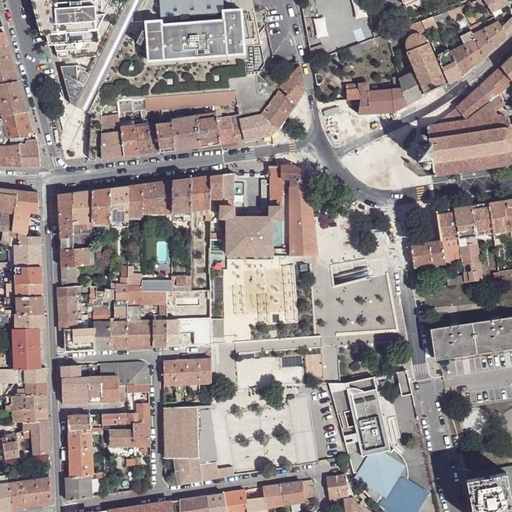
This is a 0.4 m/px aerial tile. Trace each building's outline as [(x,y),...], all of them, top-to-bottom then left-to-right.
[(88,0),(70,2),(71,5),(63,6),(62,2),(53,3),(52,0),(43,0),(44,1),(44,3),(55,43),(59,57),(66,56),(76,55),(101,52),(126,0),(88,0)] [(85,109),(90,112),(143,0),(126,0),(101,52),(101,54),(91,75),(76,105),(85,109)] [(213,90),(233,83),(244,78),(259,73),(259,70),(264,63),(263,62),(260,60),(262,57),(262,56),(260,54),(256,51),(258,48),(260,45),(258,43),(254,41),(256,38),(259,34),(252,0),(143,0),(90,112),(93,114),(91,158),(92,159),(93,159),(94,160),(95,159),(96,159),(97,159),(98,155),(104,157),(101,141),(101,102),(117,101),(132,100),(146,98),(161,97),(196,95),(199,94),(204,92),(213,90)] [(484,0),(478,0),(472,2),(474,10),(487,4),(484,0)] [(506,0),(484,0),(487,4),(492,12),(508,4),(506,0)] [(472,2),(461,7),(464,15),(475,11),(474,10),(472,2)] [(50,44),(55,43),(44,3),(39,4),(50,44)] [(461,7),(449,12),(451,16),(453,20),(464,15),(461,7)] [(449,12),(433,17),(435,22),(451,16),(449,12)] [(433,17),(422,21),(425,27),(427,32),(428,32),(438,28),(435,22),(433,17)] [(498,22),(495,17),(488,21),(491,25),(498,22)] [(501,20),(498,22),(507,36),(510,33),(507,29),(508,29),(503,22),(502,22),(501,20)] [(422,21),(399,30),(402,40),(409,38),(411,36),(415,34),(419,34),(427,32),(425,27),(422,21)] [(481,22),(470,28),(471,31),(472,35),(483,29),(481,22)] [(483,29),(472,35),(474,39),(485,57),(497,46),(507,36),(498,22),(491,25),(483,29)] [(399,30),(388,34),(390,42),(392,48),(403,44),(402,40),(399,30)] [(471,31),(460,36),(464,44),(475,66),(485,57),(474,39),(472,35),(471,31)] [(260,41),(259,34),(256,38),(254,41),(258,43),(260,45),(258,48),(256,51),(260,54),(262,56),(262,57),(260,60),(263,62),(264,63),(265,62),(264,60),(263,52),(260,41)] [(375,38),(358,45),(361,52),(390,42),(388,34),(375,38)] [(425,93),(446,85),(428,43),(427,43),(426,40),(424,38),(422,36),(419,34),(415,34),(411,36),(409,38),(407,41),(406,44),(407,48),(409,51),(407,51),(425,93)] [(0,45),(0,58),(11,57),(7,44),(0,45)] [(464,44),(450,52),(453,57),(462,76),(475,66),(464,44)] [(358,45),(348,48),(353,61),(363,57),(361,52),(358,45)] [(77,65),(76,55),(66,56),(68,65),(77,65)] [(511,81),(511,56),(501,67),(511,81)] [(0,58),(0,71),(14,69),(11,57),(0,58)] [(453,57),(440,63),(449,83),(462,76),(453,57)] [(299,61),(288,64),(291,74),(300,64),(299,61)] [(305,90),(300,64),(291,74),(280,86),(287,93),(286,95),(296,104),(305,90)] [(77,65),(68,65),(62,66),(72,103),(76,105),(91,75),(80,70),(77,70),(77,65)] [(511,81),(501,67),(488,79),(499,94),(511,83),(511,81)] [(275,68),(274,68),(260,73),(266,77),(277,73),(275,68)] [(0,71),(0,83),(17,81),(14,69),(0,71)] [(246,86),(267,78),(266,77),(260,73),(259,73),(244,78),(246,86)] [(402,89),(406,105),(423,97),(422,94),(414,73),(400,79),(401,86),(402,89)] [(233,83),(236,97),(248,93),(246,86),(244,78),(233,83)] [(248,93),(236,97),(236,98),(239,114),(240,118),(261,114),(276,93),(271,90),(274,85),(267,78),(246,86),(248,93)] [(400,79),(399,78),(392,79),(393,87),(401,86),(400,79)] [(488,79),(479,86),(489,102),(500,96),(499,94),(488,79)] [(0,83),(0,101),(22,98),(17,81),(0,83)] [(226,100),(236,98),(236,97),(233,83),(213,90),(215,107),(215,110),(228,108),(226,100)] [(394,112),(406,105),(402,89),(368,91),(368,83),(346,86),(347,100),(361,99),(358,112),(358,114),(394,112)] [(279,89),(278,88),(274,85),(271,90),(276,93),(279,89)] [(432,124),(431,125),(498,116),(489,102),(479,86),(457,107),(443,117),(432,124)] [(278,129),(296,104),(286,95),(279,89),(276,93),(261,114),(278,129)] [(205,102),(215,107),(213,90),(204,92),(205,101),(205,102)] [(196,95),(197,103),(205,101),(204,92),(199,94),(196,95)] [(178,106),(197,103),(196,95),(161,97),(161,104),(161,110),(165,109),(168,108),(178,106)] [(0,114),(1,115),(26,111),(22,98),(0,101),(0,114)] [(146,126),(149,125),(149,120),(148,119),(146,105),(146,98),(132,100),(133,106),(133,109),(133,111),(139,111),(140,120),(134,121),(135,125),(135,126),(146,126)] [(120,127),(135,125),(134,121),(124,122),(123,112),(133,111),(133,109),(133,106),(132,100),(117,101),(118,112),(119,117),(120,127)] [(116,112),(118,112),(117,101),(101,102),(101,141),(115,138),(113,118),(112,112),(115,112),(116,112)] [(168,108),(172,120),(180,118),(178,106),(168,108)] [(27,137),(28,137),(28,134),(32,133),(26,111),(1,115),(6,139),(12,138),(18,137),(27,137)] [(115,112),(112,112),(113,118),(115,138),(122,136),(120,127),(119,117),(118,112),(116,112),(115,112)] [(201,146),(220,144),(216,118),(216,112),(198,115),(201,146)] [(0,145),(12,145),(12,138),(6,139),(1,115),(0,114),(0,145)] [(220,144),(245,140),(240,118),(239,114),(216,118),(220,144)] [(278,129),(261,114),(240,118),(245,140),(270,135),(274,133),(278,129)] [(175,149),(201,146),(198,115),(180,118),(172,120),(173,122),(175,149)] [(511,152),(510,151),(511,151),(511,149),(511,130),(507,128),(507,127),(508,124),(507,120),(505,117),(501,116),(501,115),(498,116),(431,125),(429,127),(426,126),(428,139),(427,140),(426,136),(424,135),(421,135),(420,137),(420,140),(418,141),(418,144),(417,144),(417,146),(416,146),(418,160),(419,160),(419,161),(421,161),(421,164),(423,164),(424,167),(426,169),(428,168),(430,166),(430,163),(432,163),(434,175),(434,176),(508,165),(511,163),(511,162),(511,152)] [(161,151),(175,149),(173,122),(157,124),(161,151)] [(153,152),(161,151),(157,124),(155,124),(149,125),(153,152)] [(124,156),(138,154),(135,126),(135,125),(120,127),(122,136),(124,156)] [(138,154),(153,152),(149,125),(146,126),(135,126),(138,154)] [(104,159),(124,156),(122,136),(115,138),(101,141),(104,157),(104,159)] [(38,146),(37,140),(35,140),(28,141),(27,137),(18,137),(19,145),(21,166),(40,166),(38,146)] [(0,165),(21,166),(19,145),(12,145),(0,145),(0,165)] [(222,174),(211,176),(210,198),(221,198),(221,208),(221,216),(221,218),(222,218),(226,218),(226,254),(272,255),(272,218),(282,218),(282,178),(290,178),(290,255),(285,255),(285,256),(311,256),(311,255),(317,255),(307,172),(294,165),(290,165),(283,165),(270,165),(270,171),(270,175),(270,217),(234,217),(234,175),(234,173),(222,174)] [(211,176),(192,178),(191,210),(210,208),(210,198),(211,176)] [(192,178),(173,180),(172,212),(182,212),(191,212),(191,210),(192,178)] [(173,180),(143,184),(142,213),(172,213),(172,212),(173,180)] [(143,184),(128,186),(127,220),(131,220),(131,216),(142,216),(142,213),(143,184)] [(128,186),(111,188),(110,220),(127,221),(127,220),(128,186)] [(7,200),(8,189),(0,188),(0,211),(1,211),(15,213),(16,202),(7,200)] [(111,188),(93,190),(93,223),(110,223),(110,220),(111,188)] [(18,190),(8,189),(7,200),(16,202),(17,202),(18,190)] [(39,193),(18,190),(17,202),(16,202),(15,213),(14,219),(13,231),(27,233),(27,232),(30,212),(40,213),(39,193)] [(93,190),(73,193),(73,203),(72,203),(72,222),(93,223),(93,190)] [(59,194),(60,250),(73,248),(72,222),(72,203),(73,203),(73,193),(59,194)] [(506,200),(489,202),(493,232),(510,230),(506,200)] [(489,202),(472,205),(476,235),(493,232),(489,202)] [(472,205),(454,208),(458,238),(476,235),(472,205)] [(221,208),(210,208),(210,213),(210,216),(221,216),(221,208)] [(436,211),(441,240),(458,238),(454,208),(436,211)] [(0,218),(14,219),(15,213),(1,211),(0,218)] [(191,215),(191,212),(182,212),(182,220),(191,220),(191,215)] [(0,230),(13,231),(14,219),(0,218),(0,220),(0,230)] [(127,221),(110,220),(110,223),(110,228),(127,229),(127,221)] [(93,223),(72,222),(73,248),(88,247),(93,247),(93,223)] [(27,245),(27,237),(27,234),(27,233),(13,231),(12,245),(16,245),(27,245)] [(476,235),(458,238),(460,245),(462,260),(464,275),(465,282),(483,280),(476,235)] [(41,244),(41,236),(27,237),(27,245),(41,244)] [(460,245),(458,238),(441,240),(442,248),(460,245)] [(441,240),(411,245),(414,268),(445,262),(444,261),(442,248),(441,240)] [(462,260),(460,245),(442,248),(444,261),(454,260),(454,262),(462,260)] [(73,248),(60,250),(61,267),(78,265),(88,264),(88,247),(73,248)] [(41,248),(16,248),(16,249),(15,249),(16,266),(42,265),(41,248)] [(43,283),(42,265),(16,266),(17,284),(43,283)] [(79,282),(78,265),(61,267),(62,283),(79,282)] [(511,269),(499,272),(500,277),(511,275),(511,269)] [(465,282),(464,275),(447,278),(448,286),(465,282)] [(190,276),(172,276),(171,280),(171,291),(180,290),(190,290),(190,276)] [(171,280),(141,281),(141,286),(141,291),(165,291),(171,291),(171,280)] [(43,297),(43,283),(17,284),(17,297),(43,297)] [(17,297),(17,284),(11,284),(7,284),(8,297),(13,297),(12,294),(15,294),(15,297),(17,297)] [(115,289),(110,289),(111,296),(110,301),(127,301),(127,286),(127,284),(115,284),(115,289)] [(141,286),(127,286),(127,301),(127,304),(137,304),(165,304),(165,291),(141,291),(141,286)] [(75,295),(75,287),(62,287),(58,287),(58,296),(75,295)] [(180,290),(171,291),(165,291),(165,304),(165,314),(166,320),(178,319),(180,319),(180,290)] [(210,343),(209,290),(195,290),(196,344),(210,343)] [(110,301),(111,296),(100,296),(100,291),(96,291),(96,294),(96,300),(96,301),(101,301),(109,301),(110,301)] [(76,303),(75,295),(58,296),(58,304),(76,303)] [(18,306),(17,297),(15,297),(13,297),(8,297),(4,298),(5,306),(18,306)] [(44,314),(43,297),(17,297),(18,306),(18,314),(44,314)] [(94,350),(110,349),(109,322),(109,310),(109,306),(102,307),(101,301),(96,301),(96,300),(93,300),(93,302),(93,303),(93,310),(93,320),(94,328),(94,336),(94,350)] [(127,304),(127,301),(110,301),(109,301),(109,306),(109,310),(119,310),(127,310),(127,304)] [(76,311),(76,303),(58,304),(59,311),(76,311)] [(127,310),(127,321),(138,320),(137,304),(127,304),(127,310)] [(119,321),(127,321),(127,310),(119,310),(119,321)] [(76,320),(76,311),(59,311),(59,321),(76,320)] [(45,329),(44,314),(18,314),(16,314),(16,329),(40,329),(45,329)] [(431,329),(435,357),(511,344),(511,316),(499,319),(492,319),(458,325),(451,326),(431,329)] [(223,318),(210,318),(210,337),(223,337),(223,318)] [(166,345),(179,345),(178,319),(166,320),(166,345)] [(77,329),(76,320),(59,321),(60,330),(64,329),(77,329)] [(127,348),(153,346),(153,320),(138,320),(127,321),(127,348)] [(153,346),(166,345),(166,320),(153,320),(153,346)] [(110,349),(127,348),(127,321),(119,321),(109,322),(110,349)] [(65,338),(94,336),(94,328),(82,328),(77,329),(64,329),(65,338)] [(41,368),(40,329),(16,329),(14,329),(15,369),(26,369),(41,368)] [(70,351),(94,350),(94,336),(65,338),(65,346),(70,351)] [(210,358),(199,359),(199,383),(211,382),(210,358)] [(187,359),(176,360),(176,384),(187,383),(187,359)] [(199,359),(187,359),(187,383),(199,383),(199,359)] [(163,361),(164,385),(176,384),(176,360),(163,361)] [(142,362),(118,363),(118,376),(118,384),(127,384),(148,383),(148,367),(142,362)] [(118,363),(101,364),(101,376),(118,376),(118,363)] [(63,404),(90,402),(89,377),(80,378),(80,365),(62,366),(63,404)] [(47,381),(46,368),(41,368),(26,369),(27,382),(47,381)] [(27,382),(26,369),(15,369),(0,369),(0,382),(16,382),(27,382)] [(395,465),(394,465),(384,458),(382,452),(388,450),(391,453),(391,452),(390,451),(390,449),(377,392),(401,387),(402,395),(411,393),(406,371),(374,377),(377,388),(365,391),(357,388),(348,387),(352,406),(362,456),(361,458),(362,458),(364,456),(370,454),(371,460),(364,471),(364,472),(365,478),(366,479),(384,490),(395,472),(396,471),(395,465)] [(89,377),(90,402),(102,401),(101,376),(89,377)] [(118,376),(101,376),(102,401),(119,400),(118,384),(118,376)] [(47,395),(47,381),(27,382),(27,387),(27,395),(47,395)] [(0,395),(4,396),(16,382),(0,382),(0,395)] [(129,416),(129,422),(133,422),(149,421),(149,402),(136,403),(134,400),(135,392),(148,392),(148,383),(127,384),(118,384),(119,400),(127,400),(128,400),(128,412),(127,413),(128,416),(129,416)] [(22,395),(27,395),(27,387),(15,387),(15,395),(22,395)] [(164,393),(164,402),(176,402),(176,393),(176,392),(164,393)] [(48,408),(47,395),(27,395),(22,395),(15,395),(7,396),(8,410),(13,410),(18,410),(23,410),(48,408)] [(196,405),(164,407),(165,458),(165,459),(176,459),(180,484),(212,479),(219,478),(217,470),(216,462),(199,464),(198,458),(197,409),(196,405)] [(48,421),(48,408),(23,410),(23,422),(48,421)] [(212,408),(197,409),(198,458),(199,464),(216,462),(212,408)] [(23,422),(23,410),(18,410),(13,410),(13,422),(23,422)] [(127,413),(102,414),(102,415),(102,424),(122,422),(129,422),(129,416),(128,416),(127,413)] [(68,416),(68,432),(91,431),(91,428),(90,416),(90,415),(68,416)] [(294,422),(301,463),(319,460),(312,419),(294,422)] [(32,429),(48,427),(48,421),(23,422),(23,431),(32,429)] [(149,421),(133,422),(134,428),(134,446),(150,446),(149,421)] [(49,452),(48,427),(32,429),(33,437),(33,449),(34,454),(49,452)] [(134,446),(134,428),(123,429),(109,429),(109,446),(134,446)] [(30,438),(33,437),(32,429),(23,431),(17,433),(18,443),(25,442),(25,438),(30,438)] [(91,431),(68,432),(69,447),(91,446),(91,431)] [(10,458),(19,456),(18,443),(17,433),(14,434),(2,438),(3,443),(4,449),(5,459),(10,458)] [(92,453),(91,446),(69,447),(69,461),(92,460),(92,453)] [(384,458),(394,465),(394,464),(396,465),(397,471),(396,472),(395,472),(384,490),(388,493),(383,501),(383,504),(384,504),(396,511),(412,511),(423,495),(424,495),(423,492),(422,492),(407,482),(407,479),(408,476),(407,473),(407,470),(406,466),(405,463),(404,459),(402,456),(394,449),(391,452),(391,453),(388,450),(382,452),(384,458)] [(93,474),(92,460),(69,461),(70,476),(70,477),(90,475),(93,474)] [(477,477),(507,472),(511,497),(511,511),(511,465),(508,466),(478,472),(477,477)] [(233,467),(221,469),(223,477),(234,476),(233,467)] [(511,511),(511,497),(507,472),(477,477),(467,479),(473,511),(511,511)] [(91,497),(90,475),(70,477),(70,476),(66,477),(67,500),(91,497)] [(335,505),(343,499),(349,498),(346,481),(345,475),(326,478),(328,490),(338,488),(339,497),(329,498),(330,503),(335,505)] [(51,502),(50,477),(45,478),(36,480),(38,505),(51,502)] [(26,507),(38,505),(36,480),(23,482),(26,507)] [(282,485),(285,505),(304,501),(303,498),(302,486),(301,481),(282,485)] [(303,481),(301,481),(302,486),(303,498),(314,496),(312,485),(304,486),(303,481)] [(13,508),(26,507),(23,482),(9,483),(13,508)] [(2,510),(13,508),(9,483),(0,484),(0,504),(1,504),(2,510)] [(266,507),(285,505),(282,485),(263,487),(264,498),(266,507)] [(328,490),(329,498),(339,497),(338,488),(328,490)] [(247,511),(246,500),(245,490),(224,493),(226,511),(247,511)] [(221,493),(207,495),(209,511),(226,511),(224,493),(221,493)] [(209,511),(207,495),(180,500),(180,503),(179,511),(209,511)] [(343,499),(345,511),(364,511),(357,503),(356,503),(353,497),(349,498),(343,499)] [(266,511),(266,507),(264,498),(246,500),(247,511),(266,511)] [(145,505),(110,510),(109,511),(173,511),(173,506),(172,501),(145,505)]
